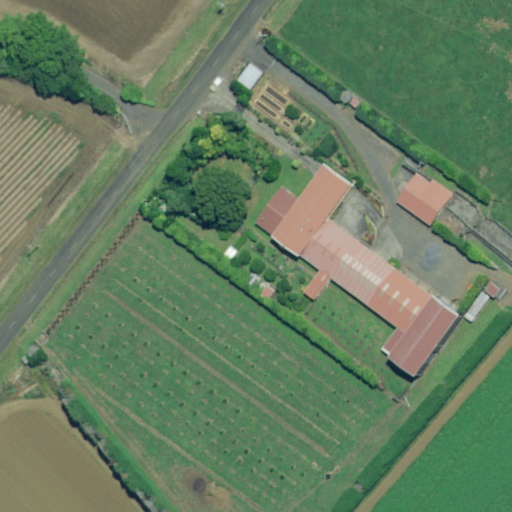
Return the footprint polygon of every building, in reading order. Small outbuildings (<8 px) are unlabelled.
[(265,74),(253,65),(242,81),(254,89),(265,74)] [(323,271),(307,293),(317,300),(333,278),(400,327),(383,350),(421,378),(468,314),(436,291),(434,295),(332,222),(358,184),(329,163),(303,201),(284,187),(257,224),(323,271)] [(434,184),(420,175),(400,203),(434,226),(455,195),(436,182),(434,184)] [(264,278),(255,272),(247,286),(256,292),(264,278)] [(506,288),(497,281),(489,292),(498,298),(506,288)] [(278,291),(271,285),(262,295),(270,301),(278,291)]
